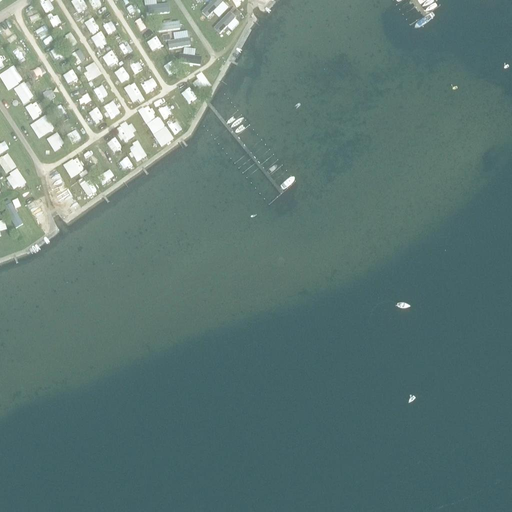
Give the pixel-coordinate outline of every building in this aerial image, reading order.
[(213,17),(221,9),(225,12),(230,7),(223,0),(219,0),(207,11),(213,17)] [(108,1),(97,6),(102,17),(113,12),(108,1)] [(171,2),(154,4),(155,11),(172,9),(171,2)] [(234,10),(232,13),(237,18),(240,15),(234,10)] [(54,16),(58,25),(62,23),(58,14),(54,16)] [(43,20),(49,30),(53,28),(48,17),(43,20)] [(12,31),(8,18),(0,21),(0,24),(4,34),(12,31)] [(122,24),(111,31),(117,41),(128,35),(122,24)] [(64,32),(70,42),(79,37),(73,27),(64,32)] [(192,32),(174,35),(175,42),(193,40),(192,32)] [(161,35),(156,37),(161,48),(165,46),(161,35)] [(30,39),(26,41),(23,36),(12,42),(19,55),(34,47),(30,39)] [(76,57),(82,56),(79,46),(73,48),(76,57)] [(200,60),(202,53),(183,47),(181,55),(200,60)] [(32,71),(41,65),(35,56),(26,61),(32,71)] [(143,58),(134,63),(140,75),(149,70),(143,58)] [(6,67),(13,81),(24,76),(17,61),(6,67)] [(49,76),(39,82),(44,89),(53,82),(49,76)] [(16,84),(25,98),(36,92),(27,77),(16,84)] [(145,82),(149,92),(159,87),(155,78),(145,82)] [(96,82),(99,92),(109,89),(105,79),(96,82)] [(89,85),(79,90),(85,99),(94,94),(89,85)] [(187,91),(192,98),(200,92),(195,85),(187,91)] [(27,102),(34,114),(45,107),(38,96),(27,102)] [(110,115),(122,110),(119,101),(107,106),(110,115)] [(100,103),(95,105),(101,115),(106,113),(100,103)] [(44,130),(56,124),(49,109),(37,116),(44,130)] [(160,111),(148,118),(155,129),(166,121),(160,111)] [(174,129),(181,124),(175,116),(168,121),(174,129)] [(77,121),(68,127),(75,139),(84,133),(77,121)] [(157,129),(162,141),(172,137),(167,125),(157,129)] [(49,133),(56,146),(67,140),(59,127),(49,133)] [(137,156),(148,151),(142,136),(131,140),(137,156)] [(0,153),(0,155),(8,168),(19,161),(10,147),(0,153)] [(129,149),(119,153),(123,162),(133,158),(129,149)] [(93,164),(98,161),(92,151),(88,154),(93,164)] [(79,152),(74,155),(80,166),(85,163),(79,152)] [(15,184),(28,177),(20,163),(8,170),(15,184)] [(90,175),(84,179),(86,183),(93,178),(90,175)] [(68,179),(59,183),(64,192),(72,188),(68,179)] [(7,202),(16,220),(23,216),(14,198),(7,202)]
